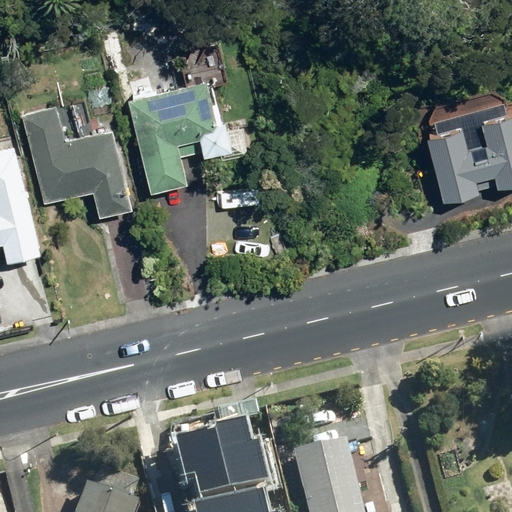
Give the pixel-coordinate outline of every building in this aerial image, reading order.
[(224,118),(219,119),(209,75),(127,95),(149,186),(187,177),(178,138),(198,133),(203,152),(230,146),(224,118)] [(64,140),(54,102),(21,111),(45,200),(91,188),(98,212),(133,203),(113,127),(64,140)] [(467,143),(462,119),(425,127),(441,198),(478,190),(475,175),(492,171),(494,180),(511,176),(511,108),(480,115),(485,139),(467,143)] [(0,245),(4,244),(7,256),(41,247),(15,145),(0,148),(0,245)] [(362,511),(346,444),(293,457),(306,511),(362,511)] [(271,511),(257,455),(207,467),(209,476),(200,478),(207,508),(217,506),(218,511),(271,511)] [(138,511),(141,507),(87,486),(77,511),(138,511)]
